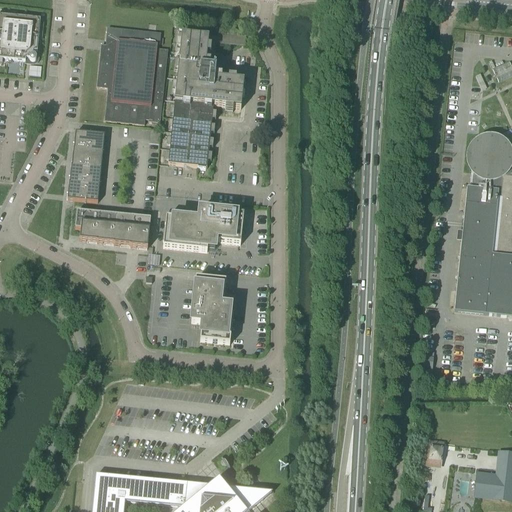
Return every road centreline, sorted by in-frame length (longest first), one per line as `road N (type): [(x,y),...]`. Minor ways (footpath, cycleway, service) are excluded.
road 1 (unclassified): [(6,226),(118,296),(136,351),(146,357),(277,364),(278,72),(263,37),(267,0)]
road 2 (secondary): [(353,511),(387,0)]
road 3 (unclassified): [(20,511),(80,376),(83,352),(57,308),(0,297)]
road 4 (unclassified): [(6,226),(60,125),(62,102)]
